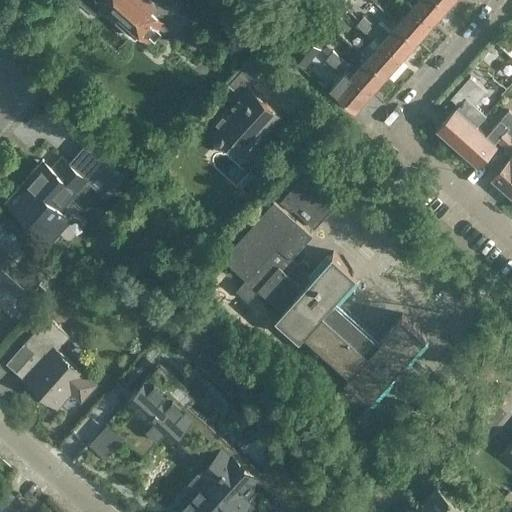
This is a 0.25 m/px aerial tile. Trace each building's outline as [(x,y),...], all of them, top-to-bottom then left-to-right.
[(171,38),(199,8),(190,0),(154,0),(153,1),(151,0),(75,0),(92,15),(102,4),(113,15),(116,11),(119,13),(116,21),(134,38),(141,33),(147,39),(158,27),(171,38)] [(339,0),(339,1),(359,20),(356,23),(373,39),(377,35),(382,39),(381,40),(401,58),(408,51),(417,41),(396,23),(390,30),(381,21),(379,23),(366,12),(358,5),(362,0),(339,0)] [(405,0),(398,0),(402,3),(399,7),(405,13),(396,23),(417,41),(425,31),(432,24),(405,0)] [(405,0),(432,24),(443,12),(447,6),(440,0),(405,0)] [(247,38),(255,29),(239,15),(231,23),(232,24),(247,38)] [(219,59),(227,50),(197,23),(188,32),(219,59)] [(511,53),(511,34),(510,32),(500,43),(511,53)] [(292,54),(290,56),(302,67),(320,46),(308,36),(292,54)] [(370,53),(366,58),(386,76),(390,70),(401,58),(381,40),(370,53)] [(334,49),(327,57),(335,65),(342,57),(334,49)] [(342,57),(335,65),(343,72),(345,70),(350,64),(349,64),(342,57)] [(366,58),(350,75),(370,93),(373,90),(386,76),(366,58)] [(264,102),(281,83),(264,67),(237,96),(238,97),(231,105),(230,104),(210,125),(220,134),(218,135),(220,137),(225,130),(238,142),(234,147),(244,156),(280,117),(264,102)] [(343,72),(331,86),(356,109),(370,93),(350,75),(345,70),(343,72)] [(438,127),(458,145),(475,126),(464,116),(488,90),(471,74),(450,97),(459,105),(456,109),(455,108),(438,127)] [(475,126),(458,145),(478,163),(495,144),(494,143),(498,139),(506,146),(511,139),(511,111),(509,109),(485,135),(475,126)] [(511,154),(493,176),(511,193),(511,154)] [(38,165),(6,200),(52,240),(72,218),(66,212),(92,182),(62,155),(47,173),(38,165)] [(106,157),(96,168),(113,183),(122,172),(106,157)] [(302,176),(279,201),(289,210),(291,209),(313,229),(334,205),(302,176)] [(308,265),(302,259),(297,264),(291,259),(312,235),(273,200),(222,257),(246,279),(234,291),(247,302),(258,290),(280,309),(274,315),(298,337),(305,330),(350,370),(343,378),(367,400),(425,336),(401,314),(378,340),(351,317),(332,300),(355,274),(332,252),(310,276),(303,270),(308,265)] [(0,285),(3,283),(19,297),(35,278),(0,246),(0,285)] [(195,319),(182,333),(191,341),(203,327),(195,319)] [(68,412),(96,381),(60,349),(73,334),(61,323),(36,350),(45,358),(29,376),(68,412)] [(126,404),(108,423),(117,431),(143,456),(161,436),(168,443),(175,436),(185,446),(201,429),(205,432),(212,424),(182,396),(187,390),(171,375),(160,386),(148,375),(124,402),(126,404)] [(178,511),(177,511),(244,511),(253,503),(250,501),(251,501),(243,494),(260,476),(258,475),(232,452),(232,453),(218,441),(223,434),(212,424),(205,432),(209,436),(204,441),(199,465),(202,468),(200,470),(209,478),(178,511)] [(511,438),(496,457),(511,470),(511,438)] [(270,485),(296,510),(295,511),(297,511),(300,509),(299,508),(314,492),(275,455),(272,459),(286,472),(273,487),(270,485)] [(435,483),(418,503),(428,511),(455,511),(461,506),(435,483)] [(18,511),(27,503),(16,494),(0,511),(18,511)] [(428,511),(418,503),(409,511),(428,511)]
